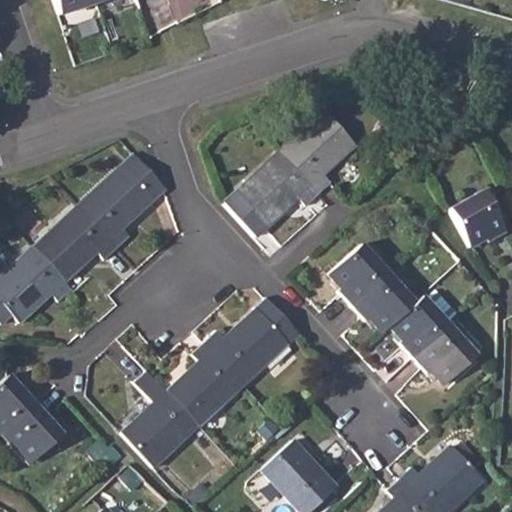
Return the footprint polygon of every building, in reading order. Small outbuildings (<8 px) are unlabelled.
[(49,0),(55,16),(93,3),(91,0),(49,0)] [(321,112),(276,152),(314,194),(327,182),(321,175),(353,145),(321,112)] [(276,152),(220,204),(251,239),(294,199),(301,207),(314,194),(276,152)] [(120,167),(75,207),(114,249),(127,237),(119,229),(150,199),(120,167)] [(479,192),(446,211),(467,249),(481,241),(484,244),(503,233),(479,192)] [(75,207),(30,248),(61,282),(93,253),(100,260),(114,249),(75,207)] [(0,218),(0,235),(8,228),(0,218)] [(333,291),(347,307),(383,275),(356,245),(324,275),(336,288),(333,291)] [(61,282),(30,248),(0,275),(0,305),(16,323),(48,295),(55,302),(68,290),(61,282)] [(383,275),(347,307),(362,323),(365,320),(378,334),(386,327),(411,305),(383,275)] [(411,305),(386,327),(398,340),(394,344),(409,360),(445,327),(443,325),(454,314),(432,290),(421,300),(418,298),(411,305)] [(214,331),(201,342),(240,384),(295,334),(264,300),(221,339),(214,331)] [(445,327),(409,360),(423,374),(426,371),(439,386),(472,356),(445,327)] [(195,362),(162,392),(194,426),(240,384),(201,342),(188,354),(195,362)] [(150,403),(116,434),(148,468),(194,426),(162,392),(144,372),(131,384),(150,403)] [(0,379),(0,433),(32,405),(4,375),(0,379)] [(32,405),(0,433),(0,434),(27,464),(59,434),(32,405)] [(85,451),(104,472),(120,457),(109,445),(105,449),(97,440),(85,451)] [(289,440),(256,469),(296,511),(303,511),(325,492),(331,486),(289,440)] [(409,467),(397,479),(426,511),(443,511),(480,479),(449,446),(417,475),(409,467)] [(124,466),(114,475),(125,486),(136,476),(124,466)] [(426,511),(397,479),(384,491),(390,498),(376,511),(426,511)]
